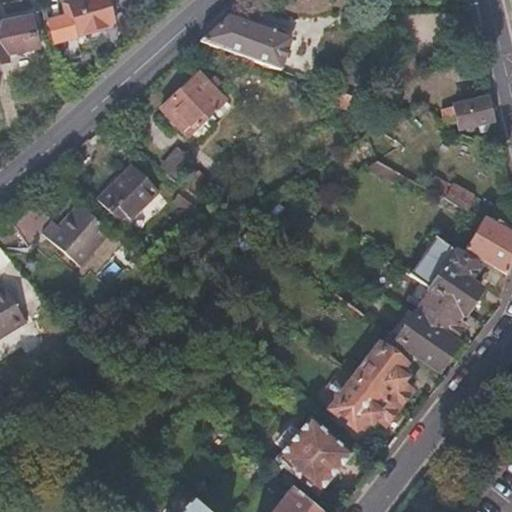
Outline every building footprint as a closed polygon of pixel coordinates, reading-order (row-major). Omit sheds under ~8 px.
[(66,19),(45,25),(56,49),(80,43),(77,35),(113,24),(106,0),(74,0),(62,3),(66,19)] [(289,36),(228,15),(199,42),(278,69),(289,36)] [(36,48),(29,18),(0,23),(0,63),(6,62),(5,54),(36,48)] [(200,72),(161,108),(188,135),(225,100),(200,72)] [(364,102),(366,100),(334,89),(330,103),(355,108),(364,102)] [(495,130),(487,98),(453,105),(458,128),(479,123),(480,131),(495,130)] [(176,177),(191,161),(174,146),(159,163),(176,177)] [(126,227),(161,191),(133,164),(99,200),(126,227)] [(451,195),(469,206),(476,194),(454,181),(453,184),(435,174),(430,185),(451,195)] [(212,204),(185,185),(174,200),(196,217),(211,205),(212,204)] [(111,233),(80,205),(60,226),(55,221),(43,233),(81,266),(111,233)] [(466,247),(506,273),(510,259),(511,250),(511,224),(500,217),(496,223),(485,216),(466,247)] [(432,289),(464,311),(480,289),(469,280),(478,264),(436,235),(410,274),(432,289)] [(9,285),(0,289),(0,338),(30,322),(9,285)] [(456,321),(464,311),(432,289),(414,314),(420,317),(452,342),(463,326),(456,321)] [(206,314),(185,297),(173,308),(194,326),(206,314)] [(397,338),(414,314),(407,309),(390,332),(397,338)] [(439,369),(455,345),(452,342),(420,317),(414,314),(397,338),(412,348),(439,369)] [(358,375),(398,406),(411,389),(402,382),(405,378),(396,370),(412,348),(397,338),(390,332),(358,375)] [(385,423),(398,406),(358,375),(334,408),(353,423),(360,415),(372,421),(376,416),(385,423)] [(351,453),(309,418),(275,458),(317,493),(351,453)] [(270,511),(321,511),(291,486),(270,511)] [(209,511),(193,497),(179,511),(209,511)]
